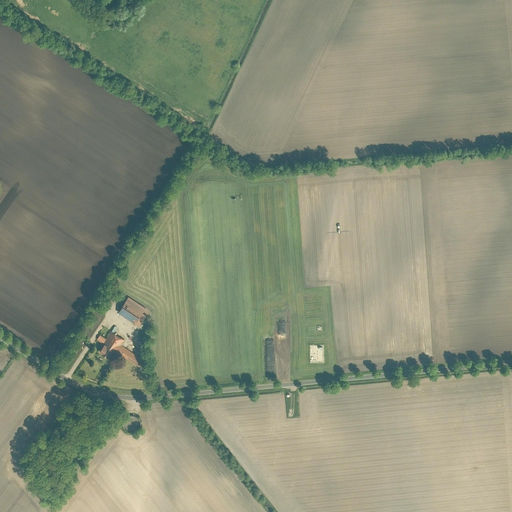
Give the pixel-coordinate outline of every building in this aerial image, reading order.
[(119,291),(114,288),(110,295),(115,298),(119,291)] [(151,308),(130,295),(121,311),(141,324),(151,308)] [(107,298),(100,307),(106,312),(113,302),(107,298)] [(125,337),(113,330),(108,338),(106,342),(100,350),(112,358),(125,337)] [(102,333),(99,338),(106,342),(108,338),(102,333)] [(147,359),(125,345),(120,354),(142,367),(147,359)]
